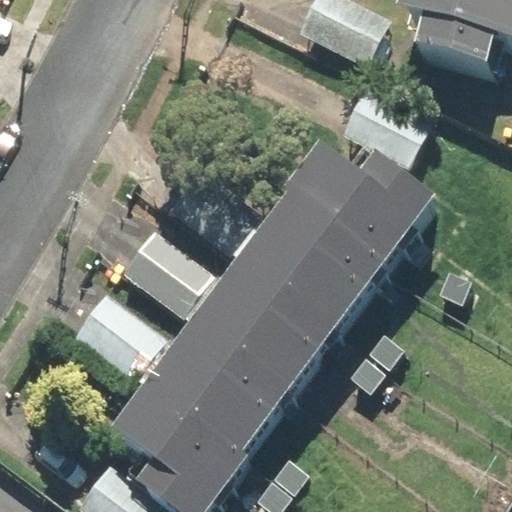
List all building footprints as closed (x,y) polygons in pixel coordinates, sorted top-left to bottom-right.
[(395,30),(334,0),(329,0),(306,46),(371,78),(395,30)] [(511,0),(421,0),(414,32),(428,35),(420,69),(503,89),(511,56),(511,0)] [(440,137),(372,99),(347,144),(416,182),(440,137)] [(235,511),(447,219),(388,177),(376,194),(333,163),(296,213),(302,217),(282,244),(272,236),(151,403),(157,407),(128,447),(167,476),(149,500),(115,475),(88,511),(235,511)] [(226,174),(184,227),(236,268),(278,215),(226,174)] [(166,249),(136,288),(189,328),(219,289),(166,249)] [(116,306),(85,347),(147,393),(177,352),(116,306)]
